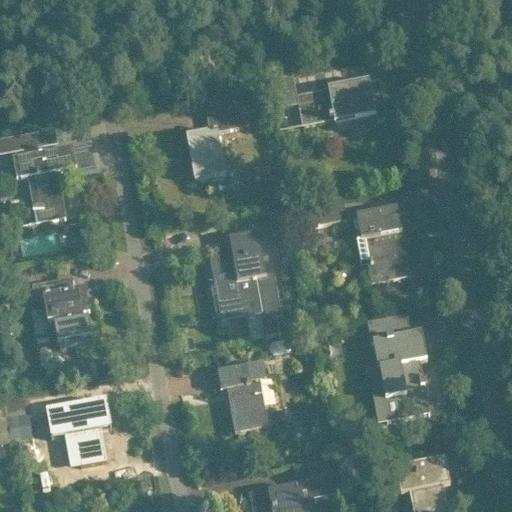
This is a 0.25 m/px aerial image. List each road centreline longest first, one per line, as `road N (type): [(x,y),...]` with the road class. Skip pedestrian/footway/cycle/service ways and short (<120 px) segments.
road 1 (residential): [(508,511),(404,0)]
road 2 (residential): [(164,511),(73,0)]
